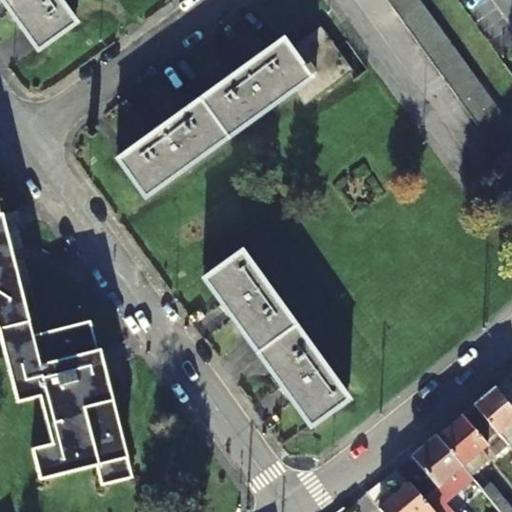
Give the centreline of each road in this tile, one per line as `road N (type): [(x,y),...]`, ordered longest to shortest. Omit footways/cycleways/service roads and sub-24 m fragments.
road 1 (residential): [(282,511),(267,475),(22,143)]
road 2 (tertiary): [(511,341),(291,511)]
road 3 (residential): [(22,143),(230,0)]
